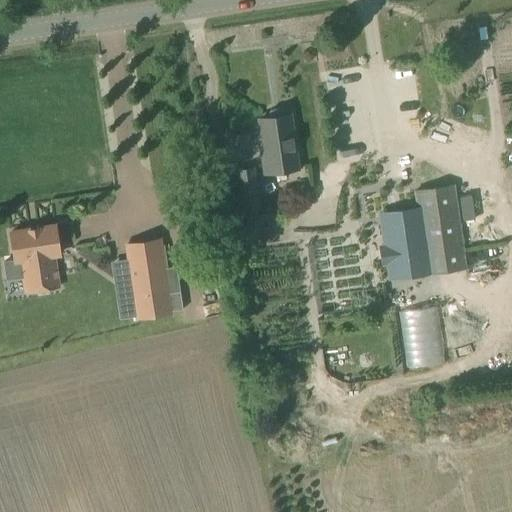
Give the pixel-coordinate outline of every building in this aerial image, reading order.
[(368,152),(367,132),(361,132),(361,123),(374,122),(373,112),(356,113),(356,107),(339,108),(343,155),(368,152)] [(264,173),(297,169),(290,115),(259,120),(262,145),(260,145),(264,173)] [(222,216),(237,214),(260,211),(254,167),(235,170),(237,182),(218,184),(222,216)] [(466,269),(454,185),(413,190),(416,209),(420,209),(422,223),(379,229),(387,280),(430,274),(430,275),(466,269)] [(56,223),(8,231),(13,264),(20,263),(22,277),(20,277),(23,294),(60,288),(55,258),(61,257),(56,223)] [(135,298),(122,300),(124,318),(138,316),(138,318),(170,313),(170,311),(182,309),(176,267),(163,269),(159,240),(127,245),(135,298)] [(406,284),(411,364),(446,362),(441,282),(406,284)]
